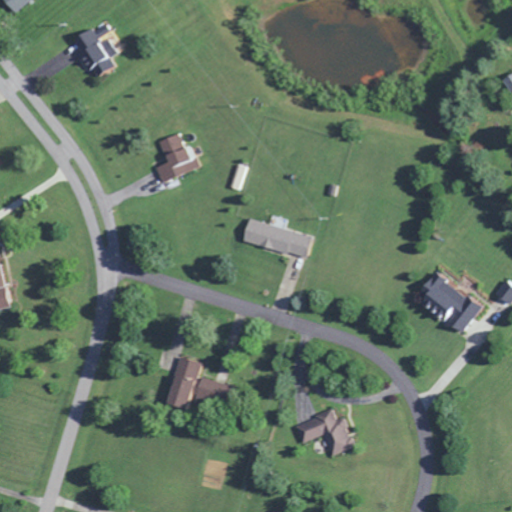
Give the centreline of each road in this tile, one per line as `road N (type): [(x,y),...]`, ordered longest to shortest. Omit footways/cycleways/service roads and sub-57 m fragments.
road 1 (residential): [(108,266),(340,337),(388,368),(411,401),(422,439),(415,511)]
road 2 (residential): [(43,511),(94,352),(108,266)]
road 3 (residential): [(0,55),(83,162),(107,226),(108,266)]
road 4 (residential): [(108,266),(73,185),(0,86)]
